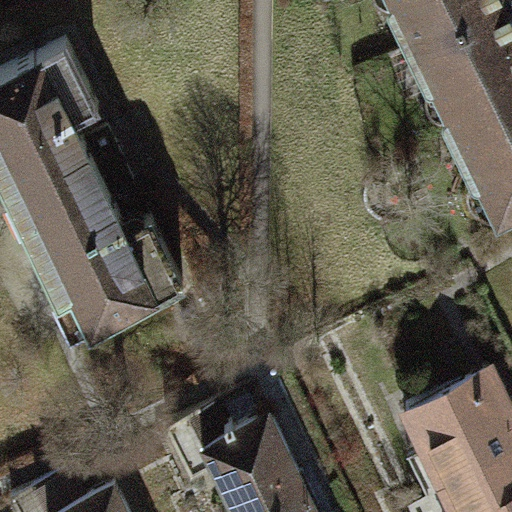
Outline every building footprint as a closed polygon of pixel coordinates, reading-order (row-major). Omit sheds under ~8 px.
[(395,0),(415,39),(497,0),(395,0)] [(511,206),(511,0),(497,0),(415,39),(480,174),(474,179),(471,187),(471,198),(476,208),(489,213),(500,212),(511,206)] [(0,161),(78,325),(92,318),(94,321),(186,277),(69,33),(0,66),(0,161)] [(511,511),(511,408),(489,360),(408,400),(461,511),(511,511)] [(217,460),(241,511),(267,511),(316,489),(304,464),(301,465),(271,402),(230,422),(217,394),(168,418),(194,471),(217,460)] [(136,511),(117,473),(76,493),(63,466),(14,490),(24,511),(136,511)] [(327,511),(316,489),(267,511),(327,511)]
